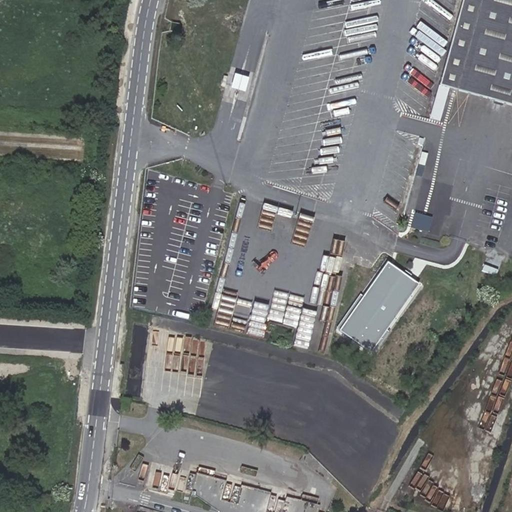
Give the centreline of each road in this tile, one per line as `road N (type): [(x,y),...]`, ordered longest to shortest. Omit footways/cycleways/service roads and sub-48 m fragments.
road 1 (unclassified): [(84,511),(152,0)]
road 2 (unknown): [(96,421),(258,459),(331,493)]
road 3 (unknown): [(338,226),(392,0)]
road 4 (unknown): [(338,226),(396,248),(448,248),(489,159)]
road 5 (unknown): [(240,181),(276,23),(293,0)]
road 6 (unknown): [(207,202),(183,271),(154,265),(157,210)]
